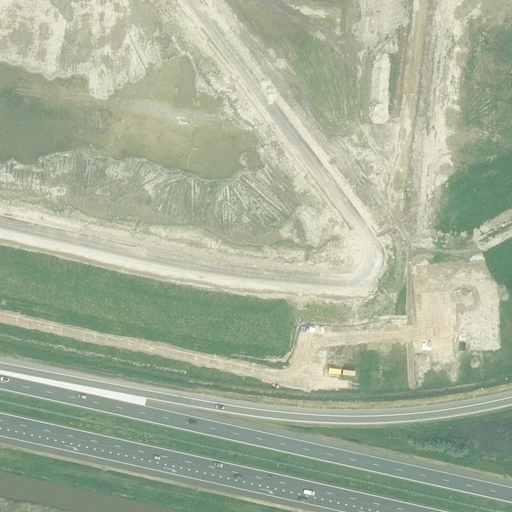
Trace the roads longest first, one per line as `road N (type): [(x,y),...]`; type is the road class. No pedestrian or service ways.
road 1 (unclassified): [(194,0),(359,221),(373,245),(368,271),(340,280),(199,267),(0,224)]
road 2 (motorway): [(511,495),(0,381)]
road 3 (motorway): [(511,401),(410,417),(296,417),(0,371)]
road 4 (motorway): [(0,420),(410,511)]
